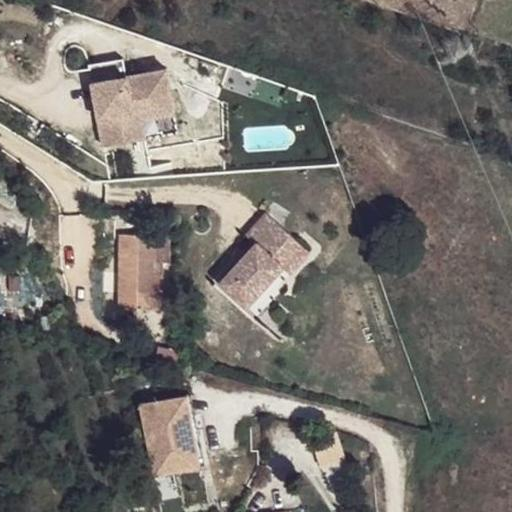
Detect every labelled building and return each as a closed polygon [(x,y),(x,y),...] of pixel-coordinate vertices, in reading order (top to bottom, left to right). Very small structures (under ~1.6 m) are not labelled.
[(97,65),(108,131),(143,125),(139,98),(161,94),(159,83),(176,80),(172,53),(97,65)] [(139,98),(143,125),(151,123),(148,104),(180,99),(176,80),(159,83),(161,94),(139,98)] [(284,263),(303,241),(274,215),(254,237),(263,246),(227,286),(253,309),(290,268),(284,263)] [(125,236),(121,310),(153,311),(156,275),(157,237),(125,236)] [(171,238),(157,237),(157,263),(164,264),(171,264),(171,238)] [(316,253),(303,241),(284,263),(290,268),(297,275),(316,253)] [(162,312),(163,275),(156,275),(153,311),(162,312)] [(192,395),(141,405),(156,477),(207,466),(192,395)] [(334,437),(311,444),(319,470),(342,462),(334,437)]
